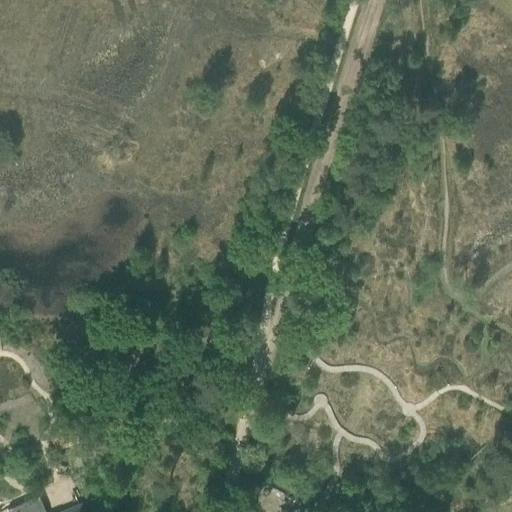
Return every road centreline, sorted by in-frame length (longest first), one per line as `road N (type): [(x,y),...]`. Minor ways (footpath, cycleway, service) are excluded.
road 1 (track): [(374,0),(237,474)]
road 2 (track): [(511,260),(477,295),(458,297),(441,278),(444,154),(418,0)]
